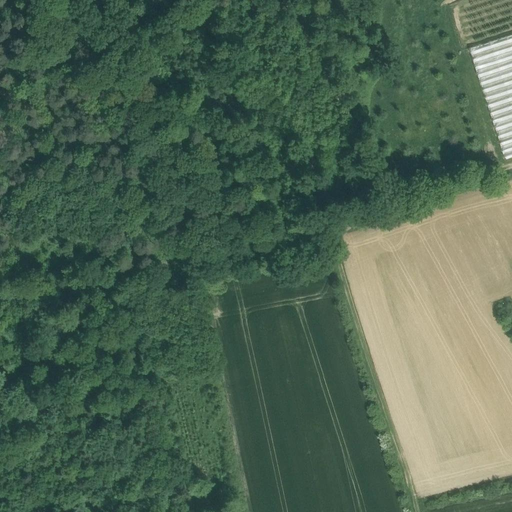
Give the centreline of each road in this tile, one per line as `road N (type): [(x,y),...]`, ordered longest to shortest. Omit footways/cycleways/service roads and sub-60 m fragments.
road 1 (track): [(0,297),(322,233),(511,165)]
road 2 (track): [(413,511),(322,233),(303,0)]
